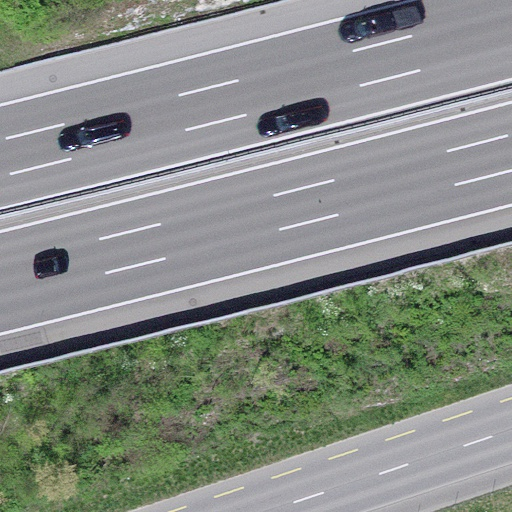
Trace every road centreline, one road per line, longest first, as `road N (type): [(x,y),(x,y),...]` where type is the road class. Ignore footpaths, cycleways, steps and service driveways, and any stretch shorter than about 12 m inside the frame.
road 1 (motorway): [(511,26),(0,156)]
road 2 (motorway): [(0,282),(511,153)]
road 3 (tertiary): [(266,511),(511,429)]
